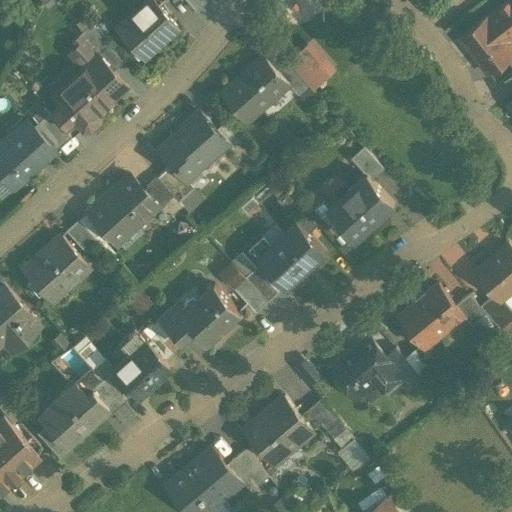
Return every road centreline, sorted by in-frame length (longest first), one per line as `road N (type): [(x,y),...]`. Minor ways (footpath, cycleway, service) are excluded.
road 1 (residential): [(43,511),(511,189)]
road 2 (residential): [(241,0),(217,36),(0,241)]
road 3 (residential): [(400,0),(511,146)]
